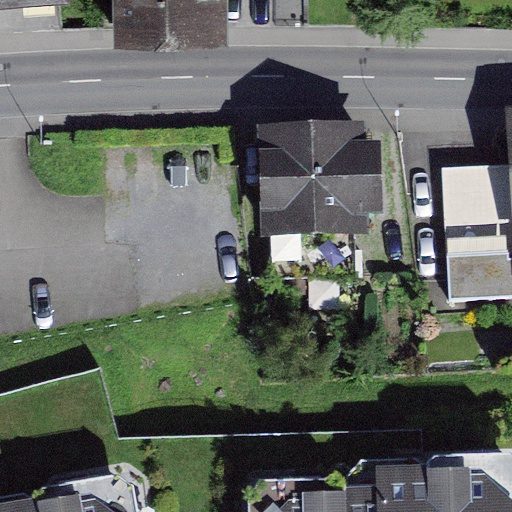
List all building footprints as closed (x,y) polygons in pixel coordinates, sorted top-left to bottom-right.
[(217,0),(122,0),(122,31),(217,31),(217,0)] [(364,143),(266,145),(268,238),(366,237),(364,143)] [(511,176),(446,181),(454,302),(511,298),(511,176)] [(511,511),(511,444),(405,443),(404,478),(275,476),(274,511),(511,511)] [(125,511),(125,502),(52,511),(125,511)]
